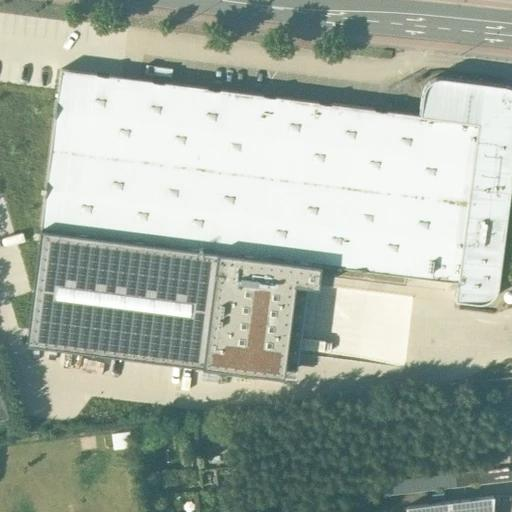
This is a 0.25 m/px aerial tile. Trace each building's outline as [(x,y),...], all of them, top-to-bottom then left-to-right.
[(419,114),(60,69),(36,223),(327,264),(456,281),(477,122),(419,114)] [(511,88),(511,87),(504,85),(440,77),(434,78),(428,81),(424,87),(422,93),(419,114),(477,122),(456,281),(454,299),(478,303),(485,301),(491,298),(495,292),(497,286),(511,169),(511,88)] [(327,264),(36,223),(19,345),(280,381),(293,285),(324,290),(327,264)] [(0,386),(0,418),(9,415),(0,386)] [(508,467),(386,481),(388,495),(509,481),(508,467)] [(491,511),(493,496),(405,507),(405,511),(491,511)]
